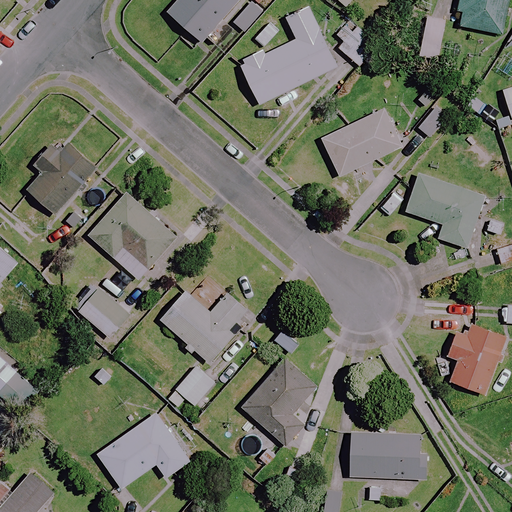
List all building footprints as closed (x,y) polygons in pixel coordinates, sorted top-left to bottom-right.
[(238,2),(235,0),(178,0),(167,14),(201,44),(238,2)] [(269,0),(250,0),(232,25),(244,34),(269,0)] [(508,0),(460,0),(455,26),(501,35),(508,0)] [(285,16),(276,7),(261,22),(270,31),(285,16)] [(337,69),(308,8),(287,19),(297,39),(264,55),(262,52),(238,63),(259,106),(337,69)] [(444,22),(426,18),(418,56),(437,60),(444,22)] [(378,45),(356,27),(337,49),(358,68),(378,45)] [(511,122),(511,87),(502,91),(511,123),(511,122)] [(447,115),(434,106),(417,129),(431,138),(447,115)] [(401,148),(383,110),(321,140),(339,178),(401,148)] [(97,171),(68,144),(58,154),(51,148),(34,167),(43,175),(28,191),(56,217),(97,171)] [(484,197),(421,176),(408,213),(442,225),(437,239),(466,249),(484,197)] [(176,239),(127,194),(88,236),(138,281),(176,239)] [(505,221),(489,216),(483,232),(499,237),(505,221)] [(511,245),(495,249),(500,270),(511,267),(511,245)] [(0,283),(17,265),(0,249),(0,283)] [(208,365),(234,336),(229,331),(245,314),(244,313),(225,296),(210,313),(185,291),(159,320),(208,365)] [(468,335),(456,330),(447,357),(457,360),(449,383),(486,395),(506,336),(472,324),(468,335)] [(315,388),(284,361),(242,409),(285,447),(304,426),(292,415),(315,388)] [(213,383),(194,367),(175,390),(193,406),(213,383)] [(189,461),(155,414),(97,455),(121,489),(156,465),(165,478),(189,461)] [(424,440),(351,437),(350,477),(423,480),(424,440)] [(37,511),(53,495),(31,475),(0,508),(0,511),(37,511)] [(0,501),(10,491),(0,482),(0,501)] [(335,511),(338,492),(324,490),(321,511),(335,511)]
